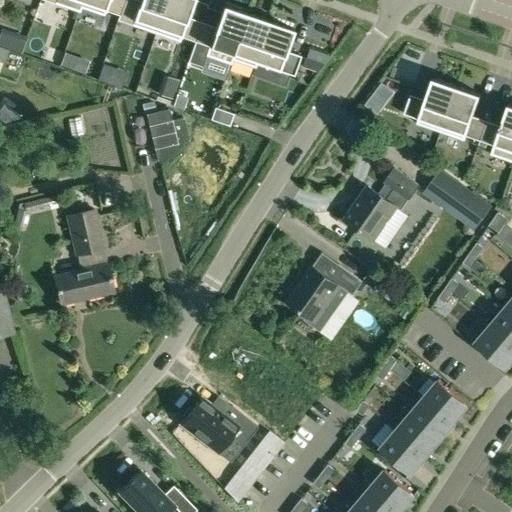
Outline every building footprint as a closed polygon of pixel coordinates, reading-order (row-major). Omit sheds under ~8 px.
[(44,0),(78,12),(82,0),(44,0)] [(104,15),(105,11),(119,16),(117,20),(124,0),(82,0),(78,12),(79,12),(81,8),(104,15)] [(139,0),(140,1),(137,0),(124,0),(117,20),(131,25),(155,33),(166,0),(139,0)] [(179,42),(181,37),(195,42),(202,22),(188,17),(193,0),(166,0),(155,33),(179,42)] [(205,56),(229,64),(247,13),(223,5),(215,26),(202,22),(195,42),(208,47),(205,56)] [(269,21),(247,13),(229,64),(231,65),(232,60),(254,67),(269,21)] [(293,30),(269,21),(254,67),(255,68),(256,63),(294,76),(300,56),(286,51),(293,30)] [(25,37),(13,33),(7,50),(20,54),(25,37)] [(61,65),(70,69),(74,56),(65,53),(61,65)] [(440,132),(456,86),(433,78),(425,98),(411,94),(404,114),(418,119),(416,124),(440,132)] [(380,86),(365,105),(376,114),(391,94),(380,86)] [(466,136),(480,140),(487,121),(473,116),(480,94),(456,86),(440,132),(464,140),(466,136)] [(183,109),(187,98),(177,94),(173,106),(183,109)] [(491,154),(511,161),(511,105),(508,104),(501,125),(487,121),(480,140),(494,145),(491,154)] [(233,114),(214,107),(210,119),(229,126),(233,114)] [(172,108),(148,114),(160,162),(184,156),(181,144),(193,141),(187,118),(175,120),(172,108)] [(368,186),(345,220),(373,239),(386,249),(409,216),(401,211),(408,200),(419,186),(394,168),(384,183),(388,186),(382,196),(368,186)] [(441,170),(423,193),(474,229),(491,206),(441,170)] [(25,210),(56,203),(55,195),(19,203),(13,225),(22,227),(25,210)] [(94,210),(67,216),(76,255),(103,249),(94,210)] [(498,212),(493,219),(503,226),(508,219),(498,212)] [(499,232),(503,226),(493,219),(489,225),(499,232)] [(470,253),(476,257),(483,247),(477,243),(470,253)] [(476,257),(470,253),(463,262),(469,267),(476,257)] [(54,277),(60,304),(113,292),(107,264),(54,277)] [(297,287),(287,302),(301,312),(298,316),(320,332),(339,306),(343,300),(336,295),(341,288),(348,292),(353,295),(363,281),(339,264),(329,278),(316,269),(312,266),(297,287)] [(452,278),(445,288),(452,293),(458,283),(452,278)] [(0,336),(13,333),(2,286),(0,286),(0,336)] [(452,293),(445,288),(438,298),(445,303),(452,293)] [(490,325),(511,344),(511,315),(504,309),(490,325)] [(511,359),(511,344),(490,325),(475,342),(505,368),(511,359)] [(390,355),(383,365),(390,370),(397,360),(390,355)] [(383,380),(390,370),(383,365),(376,375),(383,380)] [(438,380),(423,398),(453,423),(468,406),(438,380)] [(184,418),(180,423),(230,462),(258,427),(231,406),(223,415),(210,405),(200,397),(192,408),(189,406),(181,416),(184,418)] [(453,423),(423,398),(409,414),(439,439),(453,423)] [(356,410),(363,415),(370,405),(363,400),(356,410)] [(439,439),(409,414),(395,431),(425,456),(439,439)] [(352,433),(359,438),(366,429),(360,424),(352,433)] [(425,456),(395,431),(380,448),(410,473),(425,456)] [(285,442),(272,432),(272,433),(257,451),(270,461),(284,442),(285,442)] [(359,438),(352,433),(345,443),(351,448),(359,438)] [(321,474),(327,479),(334,469),(328,464),(321,474)] [(178,511),(193,511),(196,510),(173,486),(164,494),(140,470),(118,492),(138,511),(165,511),(172,505),(178,511)] [(370,487),(399,511),(400,511),(415,495),(385,470),(370,487)] [(327,479),(321,474),(313,483),(320,488),(327,479)] [(366,511),(399,511),(370,487),(356,503),(366,511)] [(294,508),(299,511),(301,511),(308,503),(301,498),(294,508)] [(348,511),(366,511),(356,503),(348,511)]
